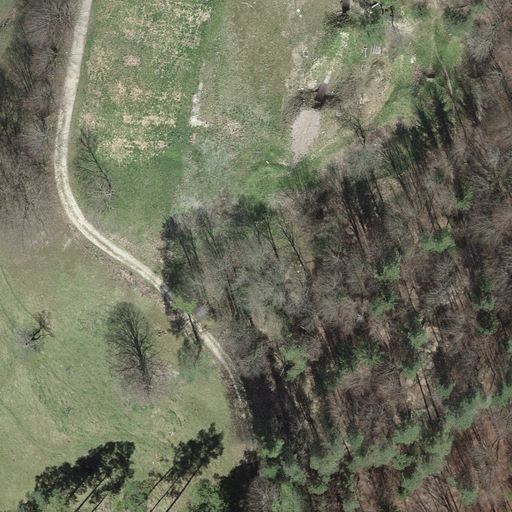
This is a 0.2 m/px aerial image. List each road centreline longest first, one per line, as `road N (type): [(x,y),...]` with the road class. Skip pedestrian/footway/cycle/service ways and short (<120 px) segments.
road 1 (track): [(79,0),(59,98),(58,166),(72,212),(158,285),(233,373),(262,458),(261,511)]
road 2 (track): [(325,0),(427,76)]
